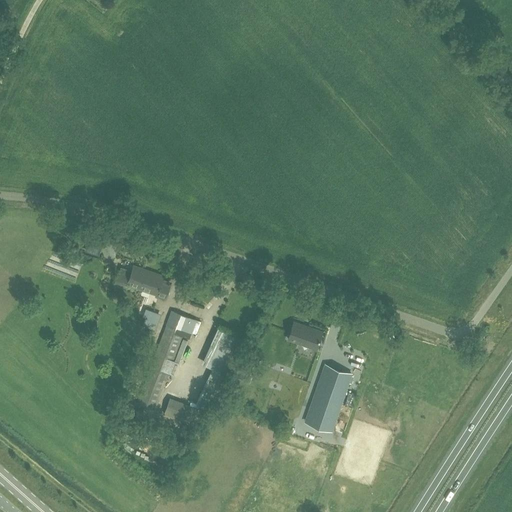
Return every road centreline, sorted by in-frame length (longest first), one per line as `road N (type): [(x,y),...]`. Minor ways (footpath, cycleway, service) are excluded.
road 1 (unclassified): [(511,269),(459,333),(144,226),(0,196)]
road 2 (trunk): [(511,369),(418,511)]
road 3 (trunk): [(440,511),(511,402)]
